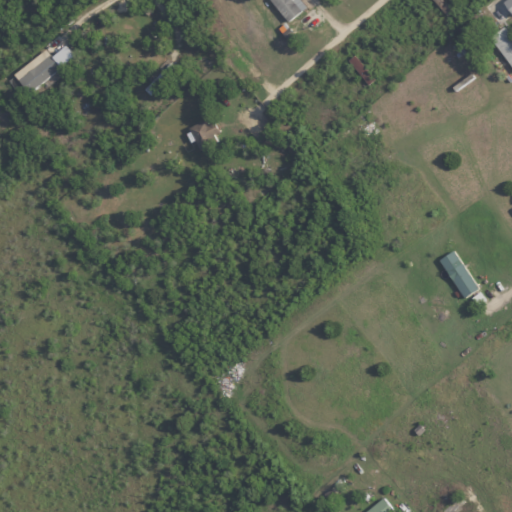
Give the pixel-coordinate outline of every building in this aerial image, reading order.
[(270,0),(286,21),(307,7),(301,0),(270,0)] [(511,14),(511,0),(503,0),(502,1),(511,14)] [(511,68),(511,38),(503,26),(489,37),(511,68)] [(45,49),(13,73),(27,92),(74,56),(65,44),(50,55),(45,49)] [(175,69),(169,63),(143,89),(149,95),(175,69)] [(210,118),(188,128),(198,149),(220,139),(210,118)] [(476,289),(455,249),(440,257),(460,297),(476,289)] [(393,511),(394,511),(383,497),(364,511),(393,511)]
